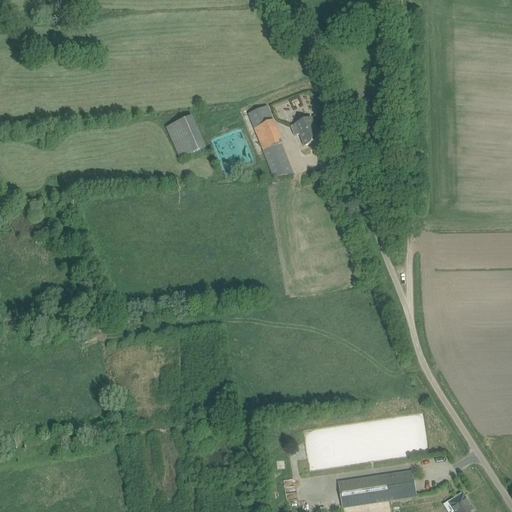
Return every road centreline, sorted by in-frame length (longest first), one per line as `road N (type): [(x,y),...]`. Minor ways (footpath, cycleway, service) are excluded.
road 1 (unclassified): [(511,506),(424,365),(317,82)]
road 2 (track): [(409,312),(400,0)]
